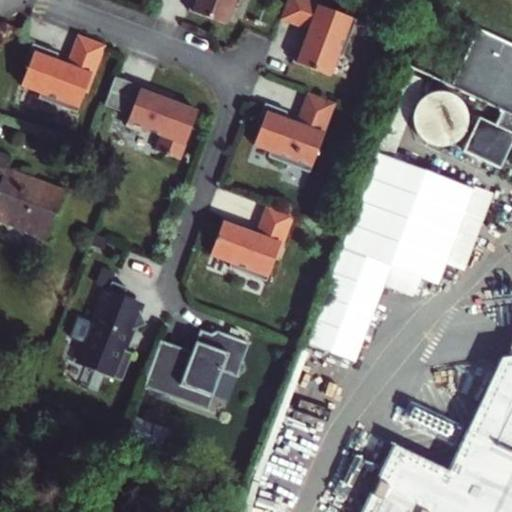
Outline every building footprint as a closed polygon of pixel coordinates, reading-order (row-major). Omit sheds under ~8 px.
[(191,0),(187,11),(225,25),(233,4),(238,6),(239,0),(191,0)] [(299,41),(290,62),(327,76),(335,55),(340,57),(354,20),(332,11),(315,5),(316,2),(309,0),(286,0),(279,20),(308,31),(304,42),(299,41)] [(333,9),(316,2),(315,5),(332,11),(333,9)] [(511,47),(478,31),(451,87),(503,111),(511,115),(511,47)] [(86,90),(92,73),(95,74),(106,43),(78,32),(67,62),(56,58),(59,50),(33,41),(28,55),(30,60),(22,83),(41,90),(39,96),(79,110),(86,90)] [(373,151),(391,157),(421,77),(404,71),(373,151)] [(92,73),(86,90),(89,91),(95,74),(92,73)] [(142,86),(116,76),(105,103),(131,113),(127,125),(141,130),(146,128),(162,134),(157,149),(166,152),(166,153),(170,155),(171,154),(180,158),(198,110),(182,104),(141,88),(142,86)] [(142,86),(141,88),(182,104),(183,101),(142,86)] [(436,90),(426,92),(417,99),(411,108),(410,118),(412,128),(418,137),(427,143),(438,144),(448,142),(457,136),(462,127),(464,116),(462,106),(456,98),(447,92),(436,90)] [(334,103),(306,93),(295,124),(284,120),(287,112),(264,104),(259,118),(261,123),(252,146),(269,153),(271,153),(269,159),(308,173),(334,103)] [(511,115),(503,111),(495,128),(475,118),(460,150),(497,168),(511,136),(511,115)] [(306,340),(355,359),(391,264),(438,281),(473,188),(391,157),(373,151),(338,244),(342,245),(306,340)] [(12,188),(0,220),(55,242),(74,196),(19,173),(23,163),(11,158),(0,183),(12,188)] [(295,216),(266,206),(255,236),(245,232),(248,224),(222,215),(216,231),(217,238),(208,262),(227,269),(225,275),(264,289),(280,247),(283,248),(295,216)] [(109,293),(105,292),(84,348),(89,350),(82,368),(123,383),(134,355),(125,352),(133,332),(147,327),(137,303),(125,299),(128,290),(113,284),(109,293)] [(186,370),(155,359),(144,387),(208,410),(223,371),(238,377),(250,342),(218,331),(212,333),(201,330),(186,370)] [(162,340),(155,359),(186,370),(193,351),(162,340)] [(511,511),(511,348),(510,353),(502,357),(448,471),(394,445),(362,511),(511,511)]
